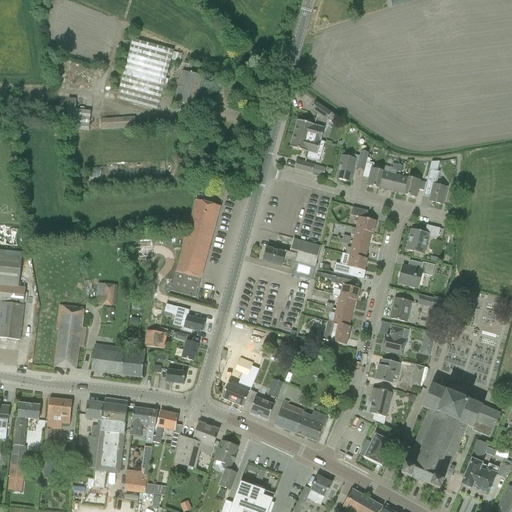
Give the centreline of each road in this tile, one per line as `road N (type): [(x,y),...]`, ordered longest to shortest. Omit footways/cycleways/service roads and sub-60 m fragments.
road 1 (residential): [(323,462),(352,403),(400,208)]
road 2 (tertiary): [(195,406),(262,170)]
road 3 (secondary): [(195,406),(0,378)]
road 4 (tertiary): [(262,170),(308,0)]
road 5 (residential): [(400,208),(262,170)]
road 6 (secondary): [(323,462),(195,406)]
